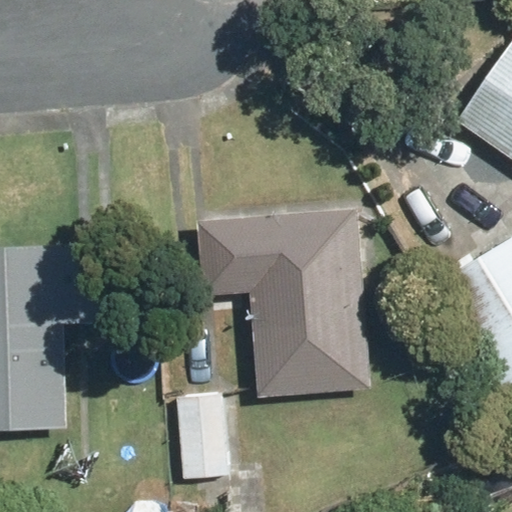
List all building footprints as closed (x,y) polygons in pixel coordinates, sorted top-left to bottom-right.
[(511,48),(458,121),(511,161),(511,48)] [(205,291),(254,288),(260,392),(371,386),(361,206),(200,215),(205,291)] [(511,384),(511,232),(442,277),(511,385),(511,384)] [(0,427),(70,427),(70,245),(0,244),(0,427)] [(228,393),(188,391),(185,472),(225,474),(228,393)]
